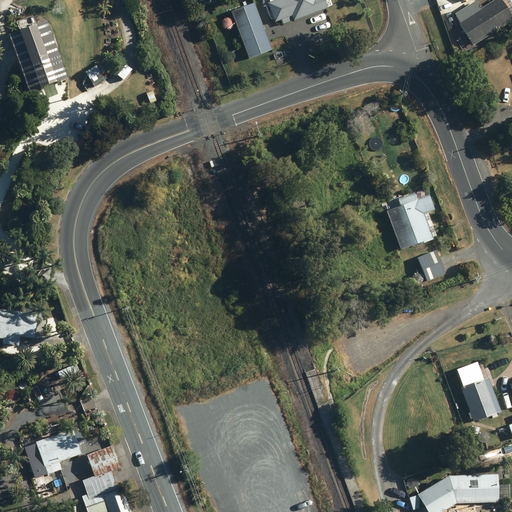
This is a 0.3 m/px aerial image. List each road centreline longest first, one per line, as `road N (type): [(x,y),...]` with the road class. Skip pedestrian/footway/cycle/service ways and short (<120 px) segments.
road 1 (tertiary): [(403,69),(364,69),(136,150),(86,197),(75,255),(169,511)]
road 2 (tertiary): [(505,252),(485,226),(436,99),(403,69)]
